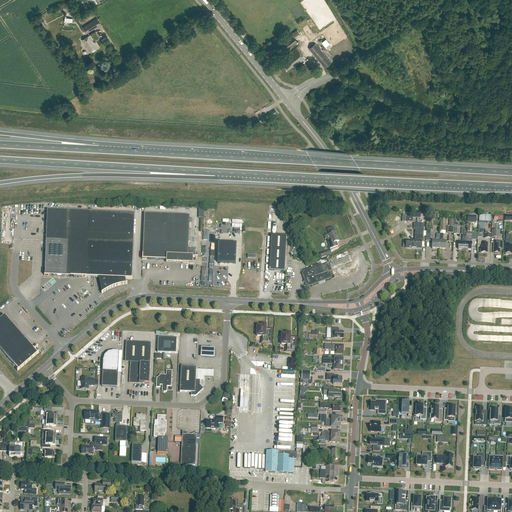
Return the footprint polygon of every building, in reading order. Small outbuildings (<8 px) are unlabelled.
[(89,24),(83,27),(87,33),(92,29),(100,24),(97,18),(89,24)] [(287,49),(288,51),(291,49),(289,47),(297,41),(293,37),(299,33),(297,30),(291,35),(291,36),(282,43),(287,49)] [(94,43),(89,35),(82,40),(90,52),(98,47),(95,43),(94,43)] [(315,43),(309,48),(325,67),(331,62),(315,43)] [(285,58),(280,62),(287,70),(293,66),(294,67),(306,58),(297,47),(290,53),(285,57),(285,58)] [(123,285),(127,284),(126,284),(125,279),(132,279),(133,279),(132,279),(134,214),(47,211),(47,212),(45,215),(47,218),(45,271),(45,275),(44,275),(44,276),(98,278),(102,293),(101,294),(102,294),(103,293),(104,292),(107,291),(108,290),(109,289),(112,288),(113,288),(117,286),(121,285),(123,285)] [(142,260),(166,261),(166,263),(194,264),(193,264),(193,259),(197,259),(193,258),(193,257),(188,256),(190,216),(144,214),(143,255),(142,260),(142,259),(142,260)] [(423,241),(424,224),(415,224),(415,227),(414,227),(414,229),(415,229),(414,241),(406,240),(406,248),(412,249),(416,249),(421,249),(421,241),(423,241)] [(339,241),(335,232),(334,232),(332,227),(327,229),(329,234),(328,235),(331,242),(328,244),(330,249),(338,246),(336,242),(339,241)] [(271,236),(269,271),(284,272),(287,237),(271,236)] [(487,253),(488,243),(487,243),(488,240),(481,240),(481,239),(478,239),(478,247),(481,247),(480,253),(487,253)] [(236,264),(236,244),(218,243),(217,263),(236,264)] [(502,250),(502,243),(494,243),(493,253),(500,254),(500,250),(502,250)] [(328,263),(311,269),(304,272),(303,274),(305,280),(304,282),(305,285),(308,287),(318,283),(320,285),(324,283),(325,280),(331,278),(331,277),(333,276),(328,263)] [(0,346),(18,331),(5,316),(0,319),(0,346)] [(266,331),(266,325),(262,325),(262,326),(261,326),(260,325),(259,326),(258,326),(257,326),(257,328),(256,328),(255,329),(255,330),(255,331),(256,332),(257,332),(257,336),(261,337),(261,344),(271,344),(272,332),(266,331)] [(343,339),(344,332),(338,332),(338,329),(331,328),(331,329),(330,334),(331,334),(331,339),(335,339),(343,339)] [(0,349),(14,365),(33,349),(18,331),(0,346),(0,349)] [(290,340),(290,334),(287,333),(286,335),(285,334),(284,334),(283,334),(282,334),(282,336),(280,336),(280,337),(279,338),(279,339),(280,340),(281,341),(281,345),(286,345),(286,352),(296,353),(296,340),(290,340)] [(176,354),(177,339),(158,338),(157,353),(176,354)] [(149,384),(151,344),(126,342),(125,358),(130,358),(129,379),(133,383),(149,384)] [(334,346),(334,345),(328,345),(325,345),(325,350),(328,350),(331,350),(332,351),(335,352),(335,354),(343,354),(343,346),(334,346)] [(33,349),(14,365),(18,370),(17,371),(17,372),(39,353),(38,354),(33,349)] [(213,360),(214,350),(200,349),(200,359),(213,360)] [(120,388),(122,352),(113,352),(109,353),(105,356),(103,361),(103,366),(102,387),(120,388)] [(204,381),(205,377),(214,377),(214,371),(199,370),(196,370),(196,368),(181,367),(180,392),(191,393),(191,396),(196,396),(203,389),(200,385),(200,381),(204,381)] [(157,378),(156,388),(160,388),(160,385),(162,386),(162,391),(162,392),(164,393),(165,393),(166,392),(167,391),(167,387),(171,387),(172,371),(166,371),(166,376),(164,376),(160,375),(160,377),(159,378),(157,378)] [(310,381),(310,372),(310,371),(302,371),(301,380),(308,381),(310,381)] [(341,386),(342,379),(332,378),(332,375),(327,375),(327,381),(330,381),(331,380),(333,380),(333,385),(341,386)] [(94,386),(94,379),(89,379),(81,378),(81,389),(88,390),(89,386),(94,386)] [(324,388),(323,396),(328,396),(328,399),(334,399),(334,398),(337,398),(337,400),(342,400),(342,396),(341,396),(341,392),(332,392),(333,389),(324,388)] [(376,400),(376,403),(371,403),(371,410),(375,410),(378,410),(384,411),(385,404),(383,404),(383,400),(376,400)] [(409,403),(407,403),(400,403),(400,408),(401,408),(401,414),(408,415),(408,417),(412,417),(412,407),(409,407),(409,405),(409,403)] [(324,409),(329,409),(329,410),(333,410),(333,412),(340,412),(340,411),(341,412),(341,409),(340,409),(340,406),(333,406),(333,404),(324,404),(324,409)] [(416,416),(416,417),(420,417),(420,420),(426,420),(426,414),(423,413),(423,406),(416,406),(416,412),(415,412),(415,416),(416,416)] [(439,415),(439,407),(431,406),(431,414),(430,414),(429,419),(431,419),(431,420),(435,420),(435,423),(441,423),(442,415),(439,415)] [(444,421),(454,421),(455,407),(454,407),(454,406),(449,406),(449,407),(448,407),(448,415),(444,414),(444,421)] [(486,426),(487,417),(483,417),(483,416),(483,413),(483,411),(483,409),(482,409),(482,408),(477,407),(477,408),(476,408),(475,422),(482,422),(482,426),(486,426)] [(46,421),(56,421),(57,416),(52,415),(52,409),(44,409),(44,416),(46,417),(46,421)] [(491,410),(490,410),(490,422),(494,422),(494,425),(501,425),(501,418),(498,418),(498,410),(497,410),(497,409),(491,409),(491,410)] [(103,417),(99,417),(99,412),(85,411),(85,420),(90,420),(98,421),(98,420),(102,420),(102,429),(109,429),(110,415),(103,415),(103,417)] [(122,423),(122,413),(115,413),(115,415),(112,414),(112,418),(115,418),(115,423),(117,423),(116,427),(115,442),(120,442),(120,447),(119,457),(126,457),(126,447),(125,447),(126,442),(127,427),(119,427),(120,423),(122,423)] [(146,432),(147,422),(145,422),(145,415),(136,415),(136,419),(134,419),(133,431),(134,433),(140,433),(141,431),(146,432)] [(166,434),(166,423),(165,422),(165,416),(157,416),(157,421),(158,421),(158,426),(154,426),(154,438),(158,438),(157,453),(167,453),(168,438),(164,438),(164,434),(166,434)] [(223,423),(223,417),(216,417),(216,421),(206,421),(206,429),(218,429),(218,423),(223,423)] [(56,427),(56,421),(46,421),(46,424),(43,425),(43,429),(51,430),(51,427),(56,427)] [(373,423),(373,425),(370,424),(369,432),(381,433),(381,425),(380,425),(380,422),(373,422),(373,423)] [(42,435),(42,439),(43,439),(45,440),(55,440),(56,434),(51,434),(51,431),(42,431),(42,435)] [(181,465),(195,466),(197,433),(192,435),(182,435),(181,465)] [(400,435),(400,440),(409,440),(408,444),(411,444),(411,435),(400,435)] [(9,457),(15,457),(15,444),(15,443),(10,443),(10,444),(7,444),(7,438),(4,438),(4,444),(3,452),(9,452),(9,457)] [(82,446),(82,454),(92,455),(93,449),(95,449),(97,451),(102,452),(103,446),(107,446),(107,439),(102,438),(95,438),(95,444),(93,444),(91,445),(91,447),(82,446)] [(370,446),(373,446),(373,452),(380,452),(380,449),(377,449),(377,446),(384,446),(384,444),(390,445),(390,439),(369,438),(369,442),(370,442),(370,446)] [(50,446),(55,446),(55,440),(45,440),(43,439),(42,448),(50,449),(50,446)] [(15,444),(15,457),(20,458),(21,453),(24,453),(24,444),(15,444)] [(141,463),(142,446),(132,445),(131,463),(141,463)] [(55,459),(55,453),(50,453),(50,450),(42,449),(42,454),(45,455),(45,459),(55,459)] [(339,451),(332,450),(332,451),(327,450),(327,456),(332,457),(332,460),(338,460),(338,459),(339,459),(339,456),(338,456),(339,451)] [(285,452),(266,451),(265,473),(293,474),(294,460),(296,460),(297,453),(285,452)] [(403,455),(399,455),(399,460),(398,460),(398,463),(399,463),(398,467),(400,467),(400,468),(406,468),(407,460),(409,460),(410,453),(403,452),(403,455)] [(422,458),(417,458),(416,466),(426,467),(427,462),(431,462),(431,453),(422,453),(422,458)] [(445,467),(452,468),(453,455),(445,455),(445,457),(436,456),(436,464),(445,464),(445,467)] [(481,462),(484,462),(484,455),(478,455),(478,459),(474,458),(474,459),(472,459),(472,464),(473,464),(473,469),(475,469),(474,470),(479,470),(479,469),(480,469),(481,462)] [(495,469),(496,456),(486,455),(486,463),(489,463),(489,470),(494,470),(494,469),(495,469)] [(496,456),(495,469),(497,469),(497,470),(502,471),(502,464),(505,464),(506,456),(503,456),(496,456)] [(373,465),(373,467),(382,468),(382,463),(382,459),(380,459),(380,457),(376,457),(372,457),(368,457),(368,464),(373,464),(373,465)] [(320,475),(338,476),(338,469),(332,469),(332,467),(326,467),(326,471),(320,471),(320,475)] [(320,475),(320,479),(322,479),(322,484),(325,484),(325,483),(332,483),(332,482),(337,482),(338,476),(320,475)] [(111,489),(111,482),(103,481),(103,485),(95,485),(95,493),(106,493),(106,489),(111,489)] [(36,495),(36,490),(32,490),(32,485),(26,484),(26,483),(22,483),(21,484),(20,488),(21,488),(21,491),(26,491),(26,494),(36,495)] [(71,495),(71,487),(64,487),(64,483),(56,483),(55,490),(59,490),(59,494),(71,495)] [(399,494),(397,494),(396,506),(400,506),(400,510),(407,511),(408,503),(405,502),(405,498),(405,494),(399,494)] [(102,507),(103,507),(103,503),(107,503),(107,497),(99,497),(99,500),(93,500),(93,506),(93,507),(102,507)] [(143,506),(144,497),(138,497),(137,506),(135,506),(135,510),(139,510),(142,510),(142,506),(143,506)] [(415,508),(420,508),(421,498),(414,497),(414,504),(411,504),(411,511),(414,511),(415,508)] [(430,498),(430,499),(427,499),(426,504),(425,508),(426,508),(426,511),(431,511),(430,511),(437,511),(437,508),(434,508),(434,498),(430,498)] [(37,507),(37,499),(26,499),(26,502),(21,502),(20,511),(25,511),(26,510),(27,511),(30,511),(31,511),(32,511),(32,507),(37,507)] [(60,508),(70,509),(70,503),(64,502),(64,499),(57,499),(57,505),(60,505),(60,508)] [(439,511),(447,511),(449,511),(451,499),(444,499),(443,506),(439,506),(439,511)] [(494,511),(494,500),(493,500),(493,499),(489,499),(489,500),(488,500),(487,507),(484,507),(483,511),(493,511),(494,511)] [(495,500),(494,500),(494,511),(497,511),(503,511),(504,508),(500,508),(501,500),(500,500),(500,499),(495,499),(495,500)] [(238,511),(239,510),(235,510),(236,502),(234,502),(235,500),(229,500),(228,511),(238,511)] [(471,511),(479,511),(478,511),(478,500),(471,500),(471,501),(470,501),(470,506),(471,506),(471,511),(472,511),(471,511)]
